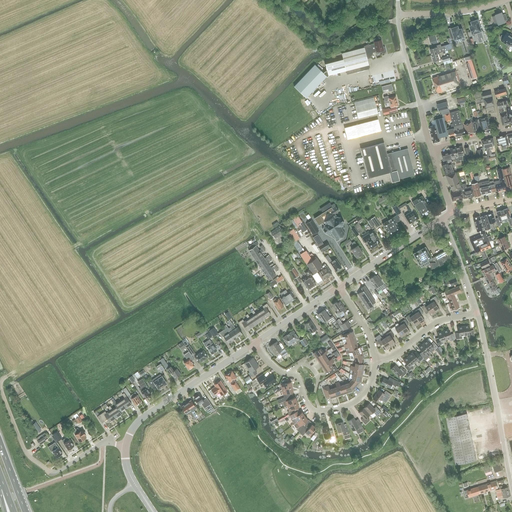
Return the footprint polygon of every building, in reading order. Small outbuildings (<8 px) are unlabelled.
[(493,18),(495,25),(498,24),(498,25),(502,23),(505,22),(505,21),(507,20),(505,14),(503,15),(502,12),(503,12),(502,12),(493,18)] [(470,26),(472,34),(476,33),(478,39),(481,37),(483,41),(486,40),(482,31),(481,31),(478,20),(473,21),(471,21),(472,25),(470,26)] [(459,30),(458,26),(457,26),(456,26),(456,27),(451,29),(455,40),(464,37),(461,29),(459,30)] [(507,33),(505,35),(504,35),(503,35),(502,35),(501,36),(500,37),(500,38),(500,39),(501,39),(501,40),(501,41),(509,46),(511,36),(507,33)] [(315,64),(294,86),(306,98),(316,88),(320,83),(327,76),(327,75),(328,75),(359,67),(360,71),(367,69),(369,66),(369,65),(367,59),(369,59),(373,53),(376,52),(379,51),(380,52),(382,54),(384,53),(385,51),(384,47),(383,47),(381,40),(380,40),(380,38),(379,37),(373,39),(374,42),(374,44),(369,45),(368,44),(364,46),(364,47),(347,52),(341,53),(343,59),(343,60),(325,65),(325,64),(327,71),(325,71),(323,73),(315,64)] [(437,47),(430,49),(432,55),(446,51),(447,50),(451,49),(454,48),(454,47),(452,43),(452,41),(448,43),(449,44),(441,47),(441,44),(436,46),(437,47)] [(446,51),(432,55),(434,61),(441,59),(439,55),(442,54),(445,53),(445,52),(446,52),(446,51)] [(471,59),(465,61),(471,79),(477,78),(471,59)] [(438,93),(461,86),(456,70),(438,76),(433,78),(436,89),(438,93)] [(494,92),(496,97),(507,94),(505,88),(494,92)] [(398,106),(395,96),(388,98),(388,96),(384,97),(385,102),(389,101),(391,108),(398,106)] [(377,113),(374,101),(373,97),(354,102),(358,118),(377,113)] [(494,106),(492,97),(483,99),(485,108),(494,106)] [(497,102),(499,108),(509,106),(508,100),(497,102)] [(443,117),(434,119),(435,120),(439,138),(441,137),(446,136),(448,136),(444,122),(446,121),(452,120),(450,113),(451,112),(450,109),(448,103),(447,103),(447,102),(437,104),(438,111),(441,111),(443,117)] [(451,112),(450,113),(452,120),(453,124),(454,126),(462,124),(459,110),(451,112)] [(500,115),(502,125),(511,122),(511,117),(509,118),(507,113),(500,115)] [(471,121),(473,132),(480,131),(477,120),(473,121),(472,117),(470,118),(471,121)] [(479,119),(482,130),(490,128),(488,117),(479,119)] [(464,124),(466,134),(473,132),(472,126),(471,122),(464,124)] [(448,130),(450,138),(456,136),(454,126),(453,124),(450,124),(452,129),(448,130)] [(462,124),(454,126),(456,136),(466,134),(464,128),(463,124),(462,124)] [(435,125),(429,127),(433,143),(440,141),(435,125)] [(496,137),(496,141),(498,146),(501,145),(502,147),(503,149),(506,149),(506,147),(505,146),(506,145),(508,145),(509,145),(506,135),(505,135),(504,135),(498,137),(498,136),(496,137)] [(489,150),(490,150),(487,139),(481,141),(483,148),(485,147),(487,156),(490,155),(489,150)] [(387,155),(384,142),(361,148),(368,178),(389,173),(391,183),(399,181),(398,178),(413,174),(407,149),(387,155)] [(462,146),(456,147),(459,160),(460,160),(462,159),(461,155),(464,155),(462,146)] [(443,161),(449,160),(452,159),(452,158),(455,157),(456,159),(455,160),(456,165),(461,164),(460,160),(459,160),(456,147),(450,149),(451,152),(442,154),(443,161)] [(446,176),(456,173),(455,172),(451,174),(451,172),(454,171),(451,164),(448,165),(447,162),(441,164),(446,176)] [(507,189),(511,187),(511,178),(509,167),(502,169),(507,189)] [(500,180),(494,182),(495,185),(496,185),(497,191),(506,189),(504,182),(505,181),(501,168),(497,169),(500,180)] [(447,179),(449,184),(450,184),(452,191),(459,189),(461,189),(456,173),(446,176),(447,179)] [(482,194),(491,192),(492,192),(490,184),(489,181),(479,183),(480,187),(482,194)] [(475,183),(472,184),(475,196),(481,195),(478,182),(475,183)] [(462,189),(464,198),(475,196),(472,186),(467,187),(466,183),(462,184),(463,188),(462,189)] [(464,198),(462,189),(461,189),(459,189),(459,190),(458,190),(459,191),(450,193),(453,201),(464,198)] [(379,204),(388,199),(386,194),(382,196),(382,197),(380,199),(380,197),(377,199),(379,204)] [(427,213),(431,211),(422,196),(412,202),(416,208),(416,207),(421,216),(425,214),(427,213)] [(405,216),(409,224),(419,218),(414,210),(415,209),(410,202),(405,205),(410,213),(405,216)] [(322,228),(323,228),(325,232),(325,233),(326,234),(326,233),(329,234),(331,236),(333,235),(335,238),(334,238),(334,239),(337,237),(339,239),(344,236),(342,234),(344,232),(343,232),(342,230),(344,228),(342,225),(343,222),(344,222),(344,221),(343,221),(340,217),(341,216),(340,216),(340,217),(337,216),(337,213),(337,212),(339,211),(334,203),(331,205),(329,203),(320,209),(322,213),(314,218),(319,225),(325,221),(325,222),(325,224),(323,225),(323,228),(322,228)] [(401,212),(396,204),(392,207),(397,215),(401,212)] [(498,218),(495,219),(498,226),(501,225),(500,221),(505,219),(508,219),(509,224),(511,222),(511,220),(511,217),(510,217),(507,208),(502,210),(497,212),(498,218)] [(492,222),(495,221),(493,213),(487,215),(491,228),(493,230),(494,229),(492,222)] [(307,230),(297,214),(292,217),(290,219),(296,229),(299,228),(302,233),(307,230)] [(397,215),(393,217),(388,221),(393,228),(396,232),(397,232),(396,232),(400,229),(396,222),(399,220),(397,215)] [(487,215),(485,215),(481,217),(483,226),(484,226),(485,230),(491,228),(487,215)] [(381,225),(375,216),(367,221),(371,227),(374,225),(376,228),(381,225)] [(484,243),(488,242),(485,233),(483,227),(479,216),(473,218),(477,232),(480,231),(481,234),(484,243)] [(319,231),(318,229),(312,220),(305,224),(312,235),(319,231)] [(394,234),(396,232),(393,228),(388,221),(382,224),(390,236),(394,233),(394,234)] [(349,226),(352,231),(356,236),(359,234),(354,228),(352,229),(350,225),(349,226)] [(284,233),(279,226),(270,232),(275,239),(284,233)] [(328,276),(332,274),(325,264),(323,265),(325,267),(324,268),(316,258),(312,260),(306,250),(304,251),(297,240),(300,238),(294,228),(286,233),(293,243),(314,275),(317,272),(323,280),(327,277),(327,278),(328,277),(328,276)] [(371,238),(375,245),(380,242),(376,237),(375,236),(377,235),(374,230),(369,233),(367,235),(366,235),(369,239),(371,238)] [(481,234),(480,235),(470,239),(475,252),(480,251),(480,250),(479,246),(484,243),(481,234)] [(315,238),(318,243),(323,240),(319,235),(315,238)] [(364,236),(362,238),(365,242),(366,241),(371,248),(375,245),(371,238),(369,239),(366,235),(364,236)] [(505,236),(497,239),(499,245),(507,242),(505,236)] [(248,250),(252,255),(259,250),(256,246),(258,244),(256,241),(248,247),(250,249),(248,250)] [(356,258),(363,254),(361,251),(362,250),(360,248),(359,248),(357,245),(354,241),(351,243),(354,247),(351,249),(356,258)] [(330,248),(327,242),(319,247),(322,253),(330,248)] [(480,250),(480,251),(483,259),(486,257),(483,250),(491,247),(489,242),(479,246),(481,250),(480,250)] [(507,242),(499,245),(500,247),(501,250),(509,247),(507,242)] [(443,263),(451,258),(446,250),(431,258),(425,247),(420,250),(420,249),(418,251),(413,254),(419,264),(427,260),(432,269),(439,264),(440,266),(443,264),(443,263)] [(255,260),(262,255),(265,254),(263,252),(261,249),(259,250),(252,255),(255,260)] [(268,259),(266,257),(264,258),(262,255),(255,260),(258,265),(266,261),(268,259)] [(341,267),(336,259),(332,261),(329,257),(326,259),(329,263),(330,263),(336,271),(341,267)] [(268,259),(266,261),(258,265),(262,270),(269,265),(267,263),(269,262),(268,259)] [(507,273),(511,269),(511,267),(507,259),(500,263),(507,273)] [(483,268),(490,265),(487,260),(480,263),(483,268)] [(274,269),(273,267),(271,268),(269,265),(262,270),(265,275),(272,270),(274,269)] [(492,272),(496,271),(493,265),(481,271),(484,276),(489,274),(490,275),(492,279),(494,278),(494,276),(492,272)] [(294,278),(298,276),(293,268),(289,270),(294,278)] [(316,284),(310,276),(312,275),(308,269),(304,272),(308,277),(302,281),(308,290),(316,284)] [(272,270),(265,275),(268,280),(276,275),(272,270)] [(369,279),(372,283),(375,288),(376,288),(377,289),(380,287),(382,290),(386,287),(381,280),(378,274),(375,276),(375,275),(369,279)] [(492,279),(490,275),(489,274),(484,276),(492,291),(494,290),(497,289),(492,279)] [(446,280),(443,281),(445,285),(449,283),(451,286),(457,283),(455,278),(447,281),(446,280)] [(371,303),(374,301),(364,286),(361,288),(363,290),(357,294),(368,309),(373,305),(371,303)] [(449,290),(445,292),(450,303),(448,304),(451,311),(461,307),(459,307),(454,295),(461,292),(458,286),(449,290)] [(283,292),(289,302),(295,299),(290,291),(287,293),(285,290),(283,292)] [(289,302),(283,292),(280,293),(282,296),(280,298),(285,305),(289,302)] [(432,302),(429,304),(435,313),(439,310),(436,305),(438,303),(434,297),(430,300),(432,302)] [(278,309),(283,306),(278,298),(276,300),(276,299),(273,300),(273,302),(278,309)] [(332,304),(337,312),(335,313),(338,317),(339,317),(340,316),(340,315),(346,311),(340,301),(337,303),(336,302),(332,304)] [(263,309),(259,311),(265,319),(271,315),(268,311),(270,309),(267,304),(262,307),(263,309)] [(431,316),(435,313),(429,304),(427,306),(425,304),(421,307),(425,312),(427,310),(431,316)] [(416,313),(414,314),(420,323),(424,320),(421,315),(423,313),(420,308),(415,311),(416,313)] [(251,312),(254,315),(259,323),(265,319),(259,311),(256,314),(253,310),(251,312)] [(330,318),(324,310),(317,315),(323,323),(327,320),(329,323),(331,322),(332,324),(336,321),(332,316),(330,318)] [(246,315),(248,319),(253,327),(259,323),(254,315),(250,318),(247,314),(246,315)] [(420,323),(414,314),(411,316),(410,314),(406,317),(409,322),(412,321),(415,326),(420,323)] [(338,324),(339,326),(343,331),(350,326),(347,321),(342,324),(341,322),(339,318),(337,319),(340,323),(338,324)] [(247,331),(253,327),(248,319),(244,321),(243,319),(238,322),(242,328),(244,327),(247,331)] [(405,335),(410,332),(406,326),(409,325),(405,319),(401,322),(402,324),(399,326),(405,335)] [(229,320),(227,322),(228,323),(229,326),(232,330),(233,330),(237,337),(242,334),(237,327),(235,329),(232,324),(230,322),(229,320)] [(310,333),(316,329),(310,320),(304,324),(310,333)] [(396,326),(391,329),(395,334),(397,332),(401,337),(405,335),(399,326),(397,323),(395,325),(396,326)] [(469,325),(463,326),(465,335),(468,335),(469,338),(474,337),(473,330),(470,331),(469,325)] [(465,335),(463,326),(457,327),(458,333),(455,333),(456,339),(462,338),(461,336),(465,335)] [(218,333),(214,327),(209,331),(213,337),(218,333)] [(228,327),(225,329),(228,333),(233,340),(237,337),(233,330),(232,330),(230,332),(228,327)] [(206,329),(195,335),(198,339),(208,332),(206,329)] [(225,329),(219,332),(223,337),(224,336),(228,343),(233,340),(228,333),(225,329)] [(448,329),(442,331),(445,340),(449,339),(450,341),(455,339),(453,333),(450,335),(448,329)] [(345,336),(346,340),(354,337),(353,331),(349,332),(347,330),(343,333),(343,334),(340,335),(341,337),(345,336)] [(295,341),(299,339),(293,331),(282,338),(288,346),(292,344),(293,345),(296,343),(295,341)] [(388,336),(385,338),(391,347),(395,344),(392,338),(394,337),(391,331),(386,334),(388,336)] [(442,341),(445,340),(442,331),(437,333),(439,339),(436,340),(438,345),(443,344),(442,341)] [(330,339),(326,334),(320,339),(323,344),(330,339)] [(344,346),(356,342),(354,337),(346,340),(347,343),(343,344),(344,346)] [(381,337),(377,340),(380,346),(383,344),(387,349),(391,347),(385,338),(383,339),(381,337)] [(304,347),(308,344),(304,338),(300,341),(304,347)] [(211,354),(217,350),(209,339),(203,343),(206,347),(207,347),(211,354)] [(427,340),(422,344),(429,351),(430,353),(433,350),(435,349),(437,347),(433,342),(431,344),(427,340)] [(275,355),(276,354),(278,359),(281,357),(282,358),(287,354),(288,353),(285,348),(283,349),(282,350),(276,342),(269,346),(275,355)] [(358,347),(356,342),(344,346),(345,348),(348,347),(349,351),(358,347)] [(429,357),(428,355),(426,353),(429,351),(422,344),(418,347),(422,352),(419,354),(423,359),(425,361),(429,357)] [(189,352),(192,356),(195,354),(188,345),(185,347),(189,352)] [(353,355),(362,352),(360,347),(358,347),(349,351),(345,352),(346,354),(352,352),(353,355)] [(322,351),(320,348),(312,353),(316,358),(326,351),(325,349),(322,351)] [(205,358),(207,357),(203,350),(194,356),(199,362),(201,361),(203,361),(205,360),(205,358)] [(319,363),(327,357),(325,354),(328,352),(326,351),(316,358),(319,363)] [(412,352),(408,356),(414,363),(417,361),(418,363),(423,359),(416,351),(413,354),(412,352)] [(187,360),(184,362),(188,369),(194,366),(191,362),(194,360),(192,356),(189,352),(184,355),(187,360)] [(355,363),(364,364),(363,358),(364,358),(362,352),(353,355),(355,361),(355,363)] [(411,366),(414,363),(408,356),(403,360),(407,365),(405,367),(409,371),(413,368),(411,366)] [(254,369),(259,367),(253,357),(244,363),(250,372),(248,373),(251,377),(257,373),(254,369)] [(329,360),(327,358),(327,357),(319,363),(322,367),(333,360),(332,358),(329,360)] [(163,358),(160,360),(165,368),(168,366),(163,358)] [(328,370),(331,374),(337,370),(335,366),(333,367),(331,364),(334,362),(333,360),(322,367),(325,372),(328,370)] [(402,376),(406,373),(401,367),(399,369),(395,365),(391,369),(398,377),(400,374),(402,376)] [(166,370),(169,375),(172,373),(175,378),(177,377),(178,377),(179,376),(180,375),(181,374),(177,369),(174,371),(171,366),(166,370)] [(363,370),(350,368),(350,370),(354,370),(353,374),(362,376),(363,370)] [(229,372),(225,375),(229,382),(230,382),(235,391),(236,391),(240,388),(234,379),(236,378),(232,371),(231,371),(230,371),(229,372)] [(160,374),(148,382),(152,388),(156,385),(158,389),(159,389),(159,390),(162,388),(162,387),(167,384),(160,374)] [(352,380),(350,381),(356,386),(360,381),(361,381),(362,376),(353,374),(352,380)] [(257,380),(261,386),(264,384),(267,388),(276,381),(271,375),(265,379),(263,376),(257,380)] [(383,378),(381,384),(390,388),(391,384),(395,386),(395,388),(397,389),(398,387),(400,382),(398,381),(390,378),(389,381),(383,378)] [(142,379),(137,382),(141,387),(139,388),(141,392),(143,395),(145,398),(146,397),(147,398),(148,397),(149,396),(151,394),(149,391),(147,388),(148,388),(147,385),(144,381),(142,379)] [(280,384),(282,389),(292,387),(291,382),(289,382),(288,379),(282,381),(282,384),(280,384)] [(215,387),(211,390),(208,391),(209,391),(213,398),(216,396),(215,394),(219,392),(221,396),(227,392),(220,381),(214,384),(215,387)] [(344,385),(347,393),(352,391),(356,386),(350,381),(349,383),(344,385)] [(337,383),(341,395),(347,393),(344,385),(340,386),(339,382),(337,383)] [(336,387),(333,388),(336,397),(341,395),(337,383),(335,384),(336,387)] [(336,397),(333,388),(329,389),(328,386),(322,388),(326,398),(330,397),(330,399),(336,397)] [(282,389),(283,394),(284,397),(292,395),(292,392),(293,392),(292,387),(282,389)] [(379,390),(373,398),(378,402),(380,399),(385,403),(387,399),(391,394),(385,390),(383,393),(379,390)] [(137,395),(135,392),(130,395),(132,398),(131,399),(135,405),(136,404),(137,404),(138,404),(138,403),(141,401),(137,395)] [(125,398),(121,400),(126,408),(132,404),(124,393),(122,394),(125,398)] [(195,397),(194,398),(199,405),(201,403),(206,410),(208,408),(210,411),(214,408),(207,398),(203,400),(199,395),(197,396),(195,397)] [(293,398),(292,395),(284,397),(285,401),(283,402),(283,403),(284,407),(287,406),(297,402),(295,397),(293,398)] [(112,401),(116,407),(120,412),(126,408),(121,400),(117,403),(114,399),(112,401)] [(191,400),(186,403),(194,416),(196,414),(194,410),(193,409),(195,407),(191,400)] [(291,415),(299,410),(297,408),(299,407),(297,402),(287,406),(289,411),(291,415)] [(186,403),(181,407),(186,413),(188,412),(189,413),(192,417),(194,416),(186,403)] [(369,403),(364,408),(370,415),(373,412),(376,416),(381,412),(376,406),(374,408),(369,403)] [(110,410),(115,418),(121,414),(120,412),(116,407),(112,409),(110,406),(108,407),(110,410)] [(370,415),(364,408),(359,413),(363,418),(361,420),(365,424),(369,420),(367,417),(370,415)] [(104,421),(106,420),(107,419),(109,422),(115,418),(110,410),(106,413),(105,411),(97,416),(100,421),(103,419),(104,421)] [(300,413),(299,410),(291,415),(289,416),(291,419),(291,420),(294,424),(305,416),(302,412),(300,413)] [(455,465),(476,461),(467,413),(446,417),(455,465)] [(308,420),(305,416),(294,424),(294,426),(295,428),(297,428),(297,430),(299,432),(308,423),(306,421),(308,420)] [(358,434),(364,430),(360,424),(357,425),(353,418),(347,421),(352,431),(355,429),(358,434)] [(342,431),(343,436),(344,439),(350,438),(349,434),(347,428),(344,429),(342,422),(336,424),(338,433),(342,431)] [(308,423),(299,432),(303,436),(305,433),(309,436),(316,428),(312,424),(310,426),(308,423)] [(335,441),(333,431),(330,432),(328,427),(321,428),(324,438),(325,438),(325,440),(329,439),(330,442),(335,441)] [(76,430),(73,432),(75,435),(80,442),(81,441),(81,442),(83,441),(83,440),(86,438),(84,435),(85,435),(82,430),(81,431),(80,431),(77,428),(75,429),(76,430)] [(62,438),(57,431),(52,434),(57,441),(62,438)] [(40,436),(36,439),(39,444),(45,440),(48,438),(45,433),(40,436)] [(68,450),(74,446),(67,436),(62,440),(68,450)] [(55,443),(48,447),(51,452),(52,451),(56,458),(57,457),(57,458),(60,455),(62,454),(58,447),(55,443)] [(486,476),(492,474),(489,464),(483,466),(486,476)] [(495,481),(487,484),(489,491),(498,488),(495,481)] [(487,484),(478,487),(480,493),(489,491),(487,484)] [(478,487),(468,490),(464,491),(465,494),(469,493),(469,494),(470,497),(480,493),(478,487)] [(499,489),(496,490),(498,498),(498,499),(500,499),(503,498),(510,496),(508,487),(502,488),(501,489),(499,489)]
